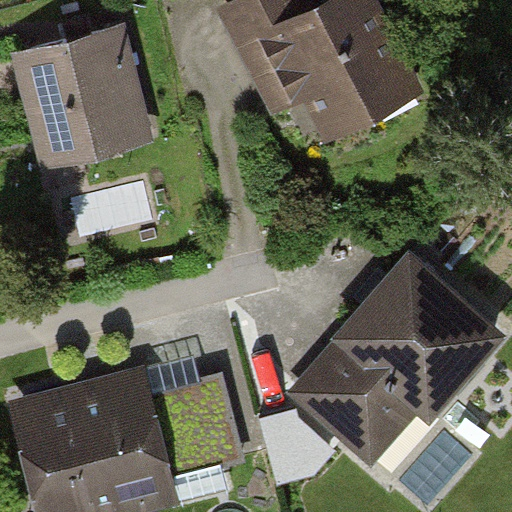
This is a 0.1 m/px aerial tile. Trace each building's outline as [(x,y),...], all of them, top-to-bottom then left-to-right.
[(306,0),(243,0),(229,7),(262,71),(281,61),(295,88),(312,79),(334,122),(377,100),(371,87),(407,69),(371,0),(333,0),(312,11),(306,0)] [(119,27),(22,51),(43,132),(71,125),(76,144),(144,127),(119,27)] [(498,328),(413,254),(346,330),(352,334),(304,389),(383,459),(498,328)] [(139,375),(21,406),(49,511),(98,511),(170,493),(162,464),(220,448),(202,378),(144,394),(139,375)] [(316,472),(298,406),(260,417),(279,482),(316,472)]
